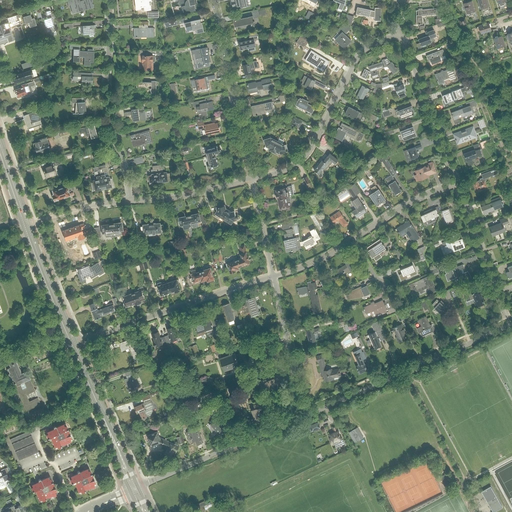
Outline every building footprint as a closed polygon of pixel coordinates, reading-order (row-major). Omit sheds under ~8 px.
[(73,14),(94,8),(94,7),(95,6),(94,5),(93,5),(91,0),(80,3),(79,0),(75,0),(67,2),(69,6),(70,6),(73,14)] [(135,0),(137,10),(142,9),(144,8),(144,10),(151,9),(150,5),(152,5),(151,0),(135,0)] [(189,0),(188,0),(187,1),(186,1),(186,2),(185,3),(185,4),(185,5),(185,6),(185,7),(182,7),(183,14),(195,11),(193,5),(197,4),(196,0),(175,0),(176,1),(178,1),(177,0),(189,0)] [(233,8),(242,6),(242,8),(245,7),(243,0),(230,0),(231,2),(232,1),(233,8)] [(343,10),(346,0),(333,0),(333,1),(340,4),(338,9),(343,10)] [(488,7),(489,7),(486,0),(477,0),(481,10),(483,9),(483,10),(485,11),(488,10),(488,9),(488,7)] [(473,12),(475,12),(472,1),(464,4),(467,14),(468,14),(468,15),(469,16),(472,15),(473,14),(473,12)] [(381,22),(381,9),(375,8),(375,11),(358,8),(356,14),(374,18),(374,21),(381,22)] [(422,16),(437,15),(437,14),(436,8),(422,10),(422,9),(419,9),(418,16),(417,15),(416,24),(419,25),(420,25),(423,24),(422,16)] [(50,32),(55,31),(51,18),(52,18),(50,11),(45,12),(45,18),(43,18),(46,30),(49,29),(50,32)] [(315,15),(309,11),(305,18),(312,21),(315,15)] [(437,19),(435,19),(436,24),(445,21),(442,14),(437,14),(437,15),(437,19)] [(31,19),(30,15),(23,17),(25,24),(28,23),(30,28),(36,26),(34,18),(31,19)] [(354,17),(347,15),(345,22),(346,22),(351,26),(354,17)] [(20,25),(17,16),(7,20),(8,23),(0,25),(0,45),(13,41),(10,34),(10,35),(9,31),(11,30),(10,28),(20,25)] [(251,17),(233,21),(235,27),(251,24),(251,27),(255,26),(253,19),(252,19),(251,17)] [(187,18),(165,23),(166,27),(185,23),(188,22),(187,18)] [(188,22),(185,23),(186,27),(191,26),(193,30),(196,29),(197,33),(197,34),(205,32),(205,31),(204,32),(203,28),(201,19),(188,22)] [(146,37),(154,37),(154,28),(148,28),(148,22),(139,22),(139,28),(134,29),(134,38),(142,37),(141,36),(146,36),(146,37)] [(339,35),(335,40),(344,48),(351,41),(345,35),(351,29),(345,23),(336,32),(339,35)] [(481,34),(491,31),(489,23),(478,26),(478,27),(477,27),(477,29),(478,32),(479,32),(480,32),(481,34)] [(83,35),(95,34),(94,26),(83,27),(83,35)] [(427,37),(419,40),(421,46),(432,43),(432,42),(433,41),(434,40),(434,38),(436,37),(434,30),(431,32),(430,31),(426,32),(427,37)] [(309,41),(301,36),(296,43),(304,48),(309,41)] [(503,47),(505,46),(502,36),(494,38),(497,49),(498,49),(498,50),(499,51),(503,50),(503,48),(503,47)] [(256,43),(258,42),(258,37),(249,37),(250,39),(239,42),(240,50),(248,48),(249,51),(256,49),(255,46),(257,45),(256,43)] [(207,47),(196,50),(189,51),(190,55),(194,54),(196,59),(202,57),(204,63),(210,61),(207,47)] [(84,57),(84,63),(84,66),(89,66),(89,63),(93,63),(93,51),(85,50),(84,52),(79,52),(79,50),(73,50),(73,62),(79,62),(79,57),(84,57)] [(330,61),(312,50),(306,61),(307,60),(316,65),(317,64),(319,65),(318,68),(323,72),(330,61)] [(441,58),(445,56),(443,50),(427,56),(429,60),(430,60),(432,65),(442,61),(441,58)] [(143,69),(143,70),(152,70),(152,62),(155,62),(155,56),(143,56),(143,57),(143,62),(143,66),(143,69)] [(365,70),(365,71),(365,72),(364,72),(361,77),(362,77),(363,77),(363,78),(366,80),(368,76),(368,75),(371,74),(373,79),(379,77),(376,70),(387,66),(394,74),(398,70),(392,63),(391,64),(387,59),(384,60),(385,61),(381,63),(382,63),(369,67),(371,72),(370,72),(365,70)] [(256,61),(249,63),(249,64),(243,65),(245,75),(247,74),(247,79),(246,79),(252,78),(252,77),(251,73),(251,70),(257,68),(257,69),(258,68),(257,61),(256,61)] [(451,69),(435,75),(439,85),(444,83),(444,81),(450,78),(451,80),(456,78),(454,71),(452,71),(451,69)] [(30,78),(29,74),(32,74),(31,70),(12,76),(14,83),(30,78)] [(73,73),(72,80),(82,80),(82,84),(92,84),(92,77),(85,77),(86,73),(73,73)] [(215,75),(200,78),(200,79),(196,80),(195,79),(191,80),(191,81),(192,81),(193,87),(197,87),(197,90),(201,89),(201,91),(209,90),(206,80),(216,78),(215,75)] [(303,81),(302,85),(311,90),(314,84),(324,89),(326,86),(315,80),(314,81),(305,76),(302,81),(303,81)] [(260,90),(261,96),(268,94),(267,90),(272,88),(270,79),(267,80),(262,81),(262,82),(256,84),(256,82),(247,84),(249,90),(250,93),(257,92),(257,91),(260,90)] [(16,92),(17,97),(32,92),(31,86),(35,85),(33,81),(22,85),(22,88),(15,90),(16,92)] [(157,94),(157,81),(150,81),(150,82),(136,82),(136,87),(149,87),(150,89),(152,94),(157,94)] [(461,89),(461,88),(451,92),(452,92),(451,93),(450,93),(446,94),(442,96),(445,104),(446,103),(446,104),(454,101),(453,99),(463,96),(462,93),(472,89),(469,81),(463,83),(464,88),(461,89)] [(390,85),(388,82),(383,84),(383,90),(390,87),(395,88),(394,85),(391,85),(390,85)] [(398,94),(400,98),(406,96),(405,91),(406,91),(404,84),(399,86),(398,83),(394,85),(397,94),(398,94)] [(367,92),(368,92),(369,89),(362,86),(360,91),(357,90),(356,93),(358,95),(357,97),(363,99),(367,92)] [(312,112),(315,107),(309,104),(310,103),(302,98),(300,98),(299,99),(296,104),(312,112)] [(75,104),(77,104),(75,113),(78,113),(79,114),(86,113),(85,102),(81,103),(81,99),(72,99),(72,103),(75,103),(75,104)] [(205,99),(189,102),(190,108),(195,107),(197,113),(202,112),(203,117),(212,115),(210,110),(214,109),(212,102),(206,103),(204,103),(206,102),(205,99)] [(452,115),(452,116),(455,124),(460,122),(458,117),(464,115),(474,112),(472,107),(477,105),(475,100),(466,104),(467,107),(452,113),(452,115)] [(269,113),(274,112),(272,102),(252,106),(255,116),(264,114),(263,112),(268,111),(269,113)] [(403,109),(396,112),(397,116),(400,115),(401,120),(415,115),(412,106),(403,109)] [(146,120),(145,111),(144,107),(134,108),(132,109),(132,112),(125,113),(125,117),(133,115),(134,122),(140,121),(146,120)] [(356,119),(356,118),(361,120),(363,114),(359,112),(357,111),(358,110),(356,109),(355,110),(349,107),(346,113),(346,114),(346,115),(348,116),(349,115),(356,119)] [(391,115),(389,110),(381,114),(381,120),(385,118),(384,117),(391,115)] [(28,129),(42,125),(40,120),(37,111),(28,114),(24,116),(28,129)] [(377,117),(368,112),(366,117),(375,121),(377,117)] [(486,127),(487,126),(484,119),(483,119),(478,121),(480,127),(481,126),(481,127),(482,128),(486,127)] [(174,130),(171,121),(164,123),(152,127),(153,131),(165,127),(166,129),(169,128),(170,131),(174,130)] [(301,125),(293,121),(291,124),(296,126),(295,128),(297,130),(298,127),(300,128),(301,125)] [(215,133),(221,132),(219,123),(211,125),(211,124),(204,125),(203,122),(198,123),(198,127),(199,129),(202,129),(205,128),(206,135),(211,134),(211,135),(215,134),(215,133)] [(358,141),(362,140),(364,135),(342,124),(340,127),(342,128),(342,129),(341,129),(338,128),(333,138),(334,138),(334,137),(342,141),(342,142),(346,135),(355,139),(355,140),(358,141)] [(91,138),(97,137),(95,130),(96,129),(95,125),(84,128),(86,136),(90,135),(91,138)] [(408,138),(417,135),(414,129),(414,130),(413,127),(401,131),(404,140),(408,138)] [(475,138),(477,137),(474,131),(473,127),(454,134),(455,138),(456,138),(457,140),(456,140),(457,144),(465,141),(464,140),(468,138),(469,140),(475,138)] [(149,130),(130,135),(131,141),(132,141),(133,146),(144,143),(145,145),(153,143),(149,130)] [(47,140),(53,138),(52,136),(37,141),(37,142),(35,143),(36,147),(35,147),(36,152),(42,151),(43,153),(49,151),(48,149),(48,148),(51,148),(49,143),(48,143),(47,140)] [(269,150),(272,152),(278,142),(271,138),(270,136),(264,138),(266,146),(270,148),(269,150)] [(278,142),(272,152),(275,153),(276,152),(281,154),(281,153),(288,151),(286,145),(284,145),(278,142)] [(482,155),(481,149),(484,148),(482,143),(473,146),(475,150),(464,154),(466,161),(467,160),(469,166),(473,164),(471,159),(482,155)] [(421,145),(404,151),(405,156),(409,154),(411,159),(418,156),(416,150),(422,148),(421,145)] [(215,155),(215,156),(219,155),(218,152),(221,152),(220,147),(217,148),(217,147),(210,148),(210,146),(206,147),(207,149),(206,150),(208,157),(215,155)] [(324,169),(326,170),(333,162),(336,164),(339,161),(336,158),(330,154),(324,160),(325,161),(324,162),(323,161),(320,164),(319,163),(318,165),(319,166),(314,171),(318,174),(320,178),(324,176),(322,172),(321,173),(321,172),(324,169)] [(218,167),(215,156),(215,155),(208,157),(209,164),(207,164),(208,167),(213,166),(214,168),(218,167)] [(384,155),(378,159),(380,163),(382,162),(388,171),(393,167),(384,155)] [(142,156),(135,158),(137,164),(144,163),(142,156)] [(62,161),(56,158),(54,162),(53,163),(53,164),(46,167),(43,168),(46,177),(57,173),(54,166),(60,164),(62,161)] [(428,175),(436,172),(433,162),(428,163),(429,165),(415,171),(417,175),(415,176),(417,181),(429,176),(428,175)] [(99,170),(103,188),(106,187),(106,188),(107,188),(107,189),(110,188),(110,187),(114,186),(112,179),(109,179),(109,177),(105,178),(103,172),(107,172),(106,167),(105,165),(98,167),(99,170)] [(158,166),(160,182),(163,181),(165,182),(166,182),(167,181),(170,181),(170,173),(167,174),(167,172),(163,173),(162,169),(164,168),(164,165),(158,166)] [(158,182),(160,182),(158,166),(153,166),(153,169),(151,170),(152,174),(152,176),(149,176),(150,183),(154,183),(155,184),(156,183),(158,182)] [(100,189),(103,188),(99,170),(98,167),(94,168),(94,171),(95,175),(96,175),(98,180),(93,181),(94,183),(91,183),(93,191),(96,190),(96,191),(100,190),(100,189),(101,189),(100,189)] [(373,175),(369,168),(365,171),(369,178),(373,175)] [(498,173),(496,169),(482,175),(483,178),(498,173)] [(402,190),(395,181),(393,176),(387,180),(389,185),(395,194),(402,190)] [(487,186),(485,181),(486,181),(486,178),(473,183),(476,192),(481,190),(480,188),(487,186)] [(311,182),(310,183),(305,185),(308,192),(314,189),(311,182)] [(360,193),(354,184),(346,189),(352,198),(360,193)] [(68,191),(74,189),(72,185),(67,187),(66,186),(62,187),(58,189),(52,191),(54,194),(52,195),(53,196),(52,196),(53,200),(54,200),(70,195),(68,191)] [(377,205),(386,200),(379,189),(378,190),(376,185),(371,188),(374,193),(370,195),(377,205)] [(280,190),(275,191),(277,199),(279,198),(288,196),(289,196),(294,195),(292,187),(290,188),(290,187),(288,188),(288,187),(280,189),(280,190)] [(280,204),(279,204),(280,209),(286,207),(287,210),(291,209),(288,196),(279,198),(280,204)] [(490,204),(482,207),(484,213),(485,213),(486,214),(488,213),(488,212),(503,206),(500,197),(495,199),(489,201),(490,204)] [(365,209),(362,205),(357,198),(351,203),(356,210),(353,212),(357,217),(366,211),(365,209)] [(340,205),(336,199),(331,202),(336,208),(340,205)] [(220,218),(223,220),(228,211),(225,209),(225,206),(221,207),(220,205),(216,205),(218,211),(216,214),(220,217),(220,218)] [(438,207),(435,208),(424,213),(425,215),(421,216),(424,222),(427,220),(429,224),(436,221),(436,219),(436,218),(439,216),(438,214),(438,213),(437,213),(440,211),(438,207)] [(446,224),(454,220),(450,209),(442,212),(446,224)] [(231,213),(228,211),(223,220),(226,221),(226,220),(231,223),(233,220),(238,219),(237,215),(235,215),(234,212),(231,213)] [(339,212),(330,218),(334,224),(338,221),(344,227),(348,224),(342,218),(343,218),(339,212)] [(317,213),(310,216),(316,225),(322,222),(317,213)] [(191,217),(189,218),(191,225),(192,228),(194,228),(194,227),(198,226),(197,222),(201,221),(202,224),(206,223),(205,216),(199,217),(198,214),(190,216),(191,217)] [(191,225),(189,218),(188,218),(188,216),(179,218),(180,221),(179,222),(180,226),(184,225),(184,229),(189,228),(188,226),(191,225)] [(503,225),(509,223),(507,217),(500,220),(501,223),(489,228),(493,236),(505,231),(503,225)] [(293,226),(292,221),(281,224),(283,230),(289,228),(289,227),(293,226)] [(413,243),(420,238),(414,228),(410,221),(397,229),(401,236),(406,233),(413,243)] [(145,235),(153,234),(152,222),(150,223),(150,225),(144,225),(144,226),(141,227),(141,231),(144,231),(145,234),(145,235)] [(153,222),(152,222),(153,234),(161,234),(160,232),(161,232),(161,230),(164,229),(164,224),(160,225),(160,224),(153,224),(153,222)] [(113,226),(112,226),(113,234),(115,233),(115,235),(120,234),(119,231),(123,230),(123,226),(122,226),(121,223),(113,224),(113,226)] [(83,224),(62,231),(65,240),(77,236),(78,239),(84,238),(84,237),(83,234),(81,229),(85,228),(83,224)] [(102,226),(101,226),(102,233),(105,233),(106,236),(110,236),(110,238),(113,238),(113,234),(112,226),(111,224),(110,224),(102,226)] [(285,240),(287,252),(290,251),(297,249),(297,247),(301,246),(300,243),(299,237),(295,238),(293,239),(292,233),(291,229),(285,231),(286,234),(284,235),(285,240)] [(317,244),(315,240),(319,238),(314,229),(309,232),(312,237),(303,242),(306,248),(312,245),(312,246),(317,244)] [(454,251),(465,247),(462,239),(453,242),(451,239),(442,243),(444,247),(447,246),(448,249),(453,247),(454,251)] [(181,250),(179,241),(168,243),(169,252),(181,250)] [(373,244),(367,248),(369,251),(368,251),(372,256),(376,261),(379,259),(377,255),(385,249),(385,248),(381,243),(375,247),(373,244)] [(237,259),(237,260),(240,267),(245,265),(247,266),(248,265),(249,264),(249,263),(248,260),(249,259),(244,246),(239,247),(240,251),(241,250),(242,254),(240,254),(241,258),(237,259)] [(420,256),(423,255),(426,247),(424,246),(424,247),(417,250),(420,256)] [(405,261),(398,250),(395,252),(398,257),(397,257),(401,264),(405,261)] [(102,258),(100,251),(92,253),(95,261),(102,258)] [(346,264),(337,271),(339,275),(343,272),(343,273),(344,272),(345,274),(350,271),(351,271),(351,272),(356,270),(357,269),(351,259),(345,263),(346,264)] [(237,268),(240,267),(237,260),(235,261),(235,260),(232,261),(232,262),(226,264),(227,268),(228,268),(230,274),(235,272),(235,270),(238,269),(237,268)] [(91,279),(95,276),(103,271),(98,263),(90,268),(89,266),(76,271),(80,282),(85,280),(85,278),(85,277),(89,276),(91,279)] [(402,274),(399,275),(401,281),(407,278),(406,275),(410,274),(411,276),(417,274),(413,264),(400,270),(402,274)] [(445,274),(448,281),(455,278),(455,277),(463,274),(465,279),(471,277),(468,271),(468,272),(465,273),(463,269),(465,268),(463,265),(452,269),(450,265),(444,268),(446,273),(445,274)] [(210,268),(201,271),(205,280),(205,281),(206,281),(207,281),(208,282),(214,279),(212,274),(212,272),(211,272),(210,268)] [(205,280),(201,271),(196,273),(195,271),(191,273),(192,277),(190,278),(191,282),(194,282),(195,282),(198,281),(201,280),(201,281),(205,280)] [(340,283),(338,277),(329,280),(332,286),(340,283)] [(417,283),(409,287),(410,290),(412,289),(414,293),(420,291),(421,294),(424,292),(423,289),(428,287),(431,292),(435,290),(431,280),(428,281),(426,278),(417,282),(417,283)] [(178,279),(167,283),(170,292),(174,291),(175,293),(180,291),(179,289),(180,289),(178,284),(177,283),(179,283),(179,281),(178,279)] [(170,292),(167,283),(165,284),(165,282),(161,283),(162,284),(157,286),(159,291),(158,291),(158,293),(159,295),(160,295),(161,295),(161,296),(170,292)] [(316,285),(311,286),(310,282),(307,282),(308,287),(306,287),(296,289),(298,294),(309,292),(312,304),(311,304),(313,310),(314,314),(322,312),(321,309),(318,294),(315,295),(314,289),(317,289),(316,285)] [(332,293),(328,285),(321,288),(325,296),(332,293)] [(468,301),(474,299),(475,302),(475,303),(476,308),(485,304),(484,302),(483,302),(482,300),(484,299),(480,290),(474,293),(472,286),(463,290),(466,297),(468,301)] [(138,292),(133,293),(135,298),(137,304),(137,305),(138,305),(140,305),(141,303),(140,303),(141,302),(141,301),(145,300),(142,293),(145,292),(143,287),(138,289),(138,292)] [(349,292),(350,295),(347,296),(347,300),(361,298),(361,296),(363,294),(364,297),(370,294),(366,287),(362,288),(361,287),(352,291),(349,292)] [(457,289),(451,291),(454,299),(460,296),(457,289)] [(452,298),(449,290),(443,293),(447,300),(452,298)] [(135,298),(133,293),(128,294),(128,295),(124,297),(125,302),(124,302),(125,303),(124,304),(125,306),(126,306),(126,307),(135,303),(136,304),(137,304),(135,298)] [(244,301),(245,303),(243,304),(243,305),(241,306),(243,313),(250,311),(252,316),(259,314),(259,312),(259,310),(258,310),(257,308),(259,306),(258,305),(257,305),(254,298),(244,301)] [(371,304),(363,307),(364,309),(364,311),(365,311),(366,314),(374,311),(376,316),(387,311),(382,300),(375,304),(374,301),(371,303),(371,304)] [(436,301),(432,305),(435,308),(435,309),(444,317),(449,311),(447,309),(447,308),(446,306),(446,305),(442,301),(440,303),(436,301)] [(92,304),(90,305),(92,311),(96,319),(101,317),(103,316),(103,315),(101,309),(98,302),(92,304)] [(106,307),(101,309),(103,315),(103,316),(107,315),(106,313),(115,310),(112,303),(106,305),(106,307)] [(229,303),(223,305),(228,322),(235,320),(229,303)] [(399,312),(396,306),(394,308),(388,310),(390,315),(399,312)] [(418,320),(421,327),(416,329),(418,333),(421,332),(423,336),(433,331),(426,316),(418,320)] [(202,321),(205,330),(206,333),(213,330),(212,327),(213,327),(212,326),(213,325),(212,324),(211,322),(212,322),(212,320),(210,320),(210,319),(203,321),(202,321)] [(195,325),(193,326),(194,328),(196,328),(196,330),(196,331),(197,331),(197,332),(201,331),(202,334),(206,333),(205,330),(202,321),(201,321),(201,322),(194,324),(195,325)] [(379,342),(380,342),(387,339),(379,322),(372,325),(375,332),(369,335),(371,338),(371,340),(372,342),(374,346),(373,346),(374,347),(375,349),(377,349),(377,350),(380,348),(380,347),(381,347),(379,342)] [(405,340),(407,339),(401,324),(390,329),(392,333),(395,331),(398,337),(397,337),(399,342),(401,341),(402,342),(405,341),(405,340)] [(168,335),(165,337),(168,345),(169,348),(171,347),(170,345),(171,344),(170,341),(179,338),(178,334),(177,335),(174,326),(171,327),(171,326),(167,327),(169,335),(168,335)] [(261,332),(260,327),(243,333),(245,337),(261,332)] [(314,334),(320,331),(318,328),(313,330),(313,329),(307,331),(308,338),(307,339),(308,341),(309,342),(315,340),(314,334)] [(166,349),(169,348),(168,345),(165,337),(162,338),(162,337),(161,337),(158,330),(154,332),(155,333),(152,334),(155,342),(153,343),(155,347),(164,344),(166,349)] [(132,339),(119,344),(122,351),(130,348),(130,349),(131,349),(135,359),(139,358),(139,359),(142,357),(140,352),(137,341),(136,338),(132,339)] [(199,353),(196,345),(189,348),(192,356),(199,353)] [(358,355),(355,356),(359,365),(356,367),(359,373),(360,373),(363,372),(363,371),(367,370),(365,365),(364,365),(362,360),(366,359),(363,352),(362,353),(360,349),(356,351),(357,354),(357,353),(358,355)] [(242,360),(246,359),(244,352),(236,355),(235,353),(220,358),(224,371),(239,365),(237,359),(241,357),(242,360)] [(26,373),(26,372),(22,374),(19,368),(16,361),(18,360),(16,355),(4,360),(6,363),(8,362),(11,368),(6,369),(10,378),(12,378),(26,411),(41,405),(38,398),(29,402),(26,395),(35,391),(27,372),(26,373)] [(326,359),(325,355),(317,357),(318,362),(319,362),(322,375),(324,375),(326,381),(327,381),(328,381),(331,381),(332,380),(333,379),(333,378),(340,376),(339,369),(331,371),(331,369),(326,370),(323,360),(326,359)] [(134,387),(138,386),(136,381),(137,381),(135,375),(133,376),(131,371),(125,373),(125,374),(126,376),(130,375),(130,377),(124,379),(126,385),(127,385),(128,388),(128,389),(130,392),(134,388),(134,387)] [(266,381),(266,379),(259,381),(261,387),(265,386),(266,389),(277,386),(274,379),(266,381)] [(229,396),(227,389),(219,391),(222,398),(229,396)] [(220,401),(217,391),(211,393),(214,403),(220,401)] [(148,415),(150,417),(150,416),(151,415),(152,414),(152,412),(152,411),(153,410),(153,409),(153,408),(153,406),(152,405),(152,404),(152,403),(149,396),(143,398),(144,403),(134,407),(136,410),(135,411),(136,412),(137,412),(137,413),(139,412),(142,419),(147,417),(146,415),(148,415)] [(235,397),(227,399),(230,407),(231,411),(232,410),(234,418),(241,416),(239,410),(238,410),(237,405),(235,397)] [(182,408),(191,406),(189,400),(180,402),(182,408)] [(259,410),(262,409),(260,403),(254,405),(255,409),(252,410),(255,421),(262,418),(259,410)] [(220,435),(226,430),(223,428),(224,427),(223,423),(223,422),(216,414),(212,417),(216,421),(210,426),(216,433),(218,432),(220,435)] [(15,429),(13,424),(3,427),(5,432),(15,429)] [(70,439),(72,438),(66,425),(65,426),(64,424),(57,427),(56,427),(56,426),(55,426),(54,427),(54,428),(54,429),(50,430),(49,428),(45,430),(47,434),(46,434),(48,438),(51,437),(55,447),(57,446),(58,448),(64,445),(64,444),(71,441),(70,439)] [(315,424),(308,427),(310,433),(318,430),(315,424)] [(332,438),(330,439),(331,443),(334,442),(335,445),(343,442),(342,438),(341,439),(335,426),(332,427),(334,433),(331,434),(332,438)] [(204,443),(202,438),(198,428),(187,432),(190,439),(192,439),(193,441),(196,440),(197,445),(204,443)] [(355,443),(363,438),(357,428),(349,433),(355,443)] [(11,443),(31,434),(29,431),(10,440),(11,443)] [(158,443),(164,446),(166,440),(160,437),(158,432),(147,436),(151,446),(158,443)] [(12,444),(15,450),(34,442),(32,436),(12,444)] [(165,454),(171,457),(174,451),(176,452),(179,446),(166,440),(164,446),(166,451),(165,454)] [(31,449),(30,449),(29,446),(15,452),(17,455),(20,454),(22,453),(25,451),(28,450),(31,449)] [(75,482),(79,492),(81,491),(82,492),(88,490),(88,489),(92,487),(93,489),(96,488),(94,483),(96,483),(90,470),(88,471),(86,466),(84,467),(85,470),(80,472),(80,471),(79,471),(78,471),(78,472),(78,473),(73,475),(72,473),(69,475),(70,477),(71,479),(70,479),(72,483),(75,482)] [(0,488),(6,486),(4,481),(9,479),(8,477),(11,476),(7,467),(4,469),(5,470),(0,472),(0,488)] [(444,474),(440,476),(445,488),(450,486),(444,474)] [(57,496),(55,492),(57,491),(51,478),(50,479),(48,475),(45,476),(46,478),(41,480),(41,479),(40,479),(39,479),(39,480),(39,481),(39,482),(34,483),(33,481),(30,483),(31,487),(33,491),(36,490),(40,500),(42,499),(43,501),(49,498),(49,497),(53,495),(54,497),(57,496)] [(495,511),(503,508),(491,487),(482,492),(493,511),(495,511)] [(208,503),(206,500),(198,504),(202,511),(210,508),(209,507),(213,505),(211,502),(208,503)]
